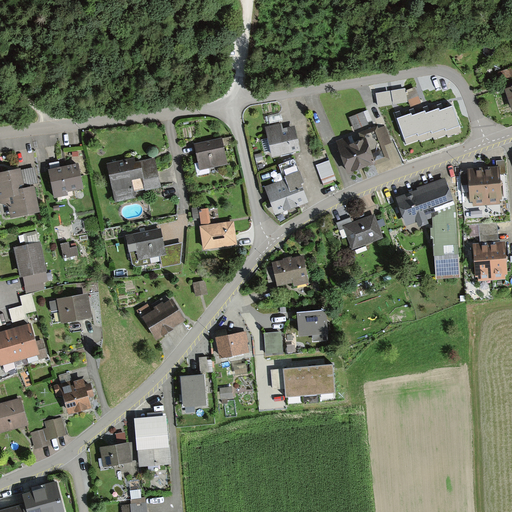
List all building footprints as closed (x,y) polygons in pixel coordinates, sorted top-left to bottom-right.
[(511,67),(499,72),(502,82),(511,79),(511,67)] [(407,96),(411,107),(421,103),(415,87),(406,90),(407,96)] [(407,101),(405,88),(391,90),(393,104),(407,101)] [(392,104),(390,91),(376,94),(378,107),(392,104)] [(434,139),(448,134),(448,136),(461,132),(453,107),(445,109),(439,111),(438,109),(431,112),(426,114),(425,111),(417,114),(412,116),(411,114),(403,116),(397,118),(406,144),(419,139),(420,141),(433,136),(434,139)] [(361,113),(349,117),(353,128),(365,124),(361,113)] [(300,150),(295,126),(283,129),(282,124),(266,127),(272,156),(300,150)] [(336,143),(346,171),(384,157),(380,144),(388,141),(382,126),(336,143)] [(232,137),(222,139),(223,146),(233,143),(232,137)] [(222,138),(193,145),(199,171),(228,164),(223,146),(222,139),(222,138)] [(134,158),(107,164),(115,200),(145,194),(144,189),(159,186),(153,159),(135,163),(134,158)] [(284,179),(265,186),(275,215),(310,203),(303,184),(305,183),(296,158),(279,164),(284,179)] [(315,165),(323,185),(337,180),(329,160),(315,165)] [(78,163),(48,170),(54,198),(68,195),(68,192),(84,188),(78,163)] [(35,167),(21,171),(24,186),(38,183),(35,167)] [(20,169),(0,173),(0,198),(19,195),(18,190),(25,188),(24,186),(21,171),(20,169)] [(499,198),(496,169),(470,171),(472,200),(499,198)] [(443,181),(397,199),(407,224),(418,220),(419,225),(433,217),(435,278),(458,275),(454,206),(443,181)] [(19,195),(0,198),(0,203),(8,206),(11,218),(40,212),(34,186),(25,188),(18,190),(19,195)] [(208,209),(199,210),(201,226),(199,226),(202,249),(238,245),(235,221),(210,224),(208,209)] [(345,228),(353,247),(380,237),(373,217),(345,228)] [(161,228),(125,236),(129,253),(130,252),(133,265),(138,267),(161,262),(162,267),(180,263),(183,242),(164,246),(161,228)] [(48,271),(38,232),(23,235),(26,245),(14,247),(21,277),(23,276),(27,292),(45,288),(44,283),(49,281),(47,271),(48,271)] [(64,258),(79,255),(77,247),(71,248),(69,242),(61,244),(64,258)] [(502,243),(474,246),(477,275),(504,273),(502,243)] [(294,285),(309,282),(302,256),(292,258),(292,257),(284,258),(284,260),(272,262),(278,286),(294,282),(294,285)] [(205,280),(192,283),(195,296),(208,294),(205,280)] [(22,305),(9,309),(13,323),(26,319),(25,314),(36,310),(31,292),(20,296),(22,305)] [(61,323),(93,317),(88,292),(56,298),(56,300),(49,302),(51,313),(59,311),(61,323)] [(155,309),(153,311),(148,303),(137,310),(155,340),(186,321),(172,298),(164,303),(162,302),(154,307),(155,309)] [(325,309),(297,311),(299,336),(313,334),(313,341),(326,340),(326,333),(327,333),(325,309)] [(30,324),(18,328),(27,358),(39,355),(40,359),(47,357),(42,339),(35,341),(30,324)] [(6,331),(15,362),(27,358),(18,328),(6,331)] [(6,331),(0,332),(0,361),(1,366),(15,362),(6,331)] [(216,338),(221,358),(250,352),(245,331),(216,338)] [(281,332),(264,334),(266,354),(283,353),(281,332)] [(207,357),(200,357),(201,372),(213,371),(212,360),(207,360),(207,357)] [(248,374),(246,363),(233,365),(235,376),(248,374)] [(294,368),(284,369),(285,388),(286,397),(335,393),(333,365),(323,366),(306,367),(294,368)] [(285,388),(284,369),(271,370),(272,389),(285,388)] [(68,414),(92,407),(88,395),(94,393),(91,382),(85,384),(84,377),(72,380),(70,372),(58,376),(60,383),(53,385),(56,396),(62,395),(68,414)] [(204,374),(181,376),(183,406),(186,406),(187,412),(195,411),(195,407),(207,405),(204,374)] [(234,399),(233,387),(219,388),(220,400),(234,399)] [(0,432),(28,425),(20,399),(0,404),(0,432)] [(137,451),(138,451),(139,466),(170,463),(166,416),(134,419),(137,451)] [(47,429),(31,433),(35,448),(51,444),(50,439),(67,435),(62,417),(45,421),(47,429)] [(124,432),(115,434),(117,445),(127,443),(124,432)] [(132,462),(128,443),(127,443),(117,445),(100,448),(103,467),(132,462)] [(33,491),(23,494),(26,503),(27,511),(64,511),(56,481),(32,488),(33,491)] [(146,511),(145,498),(131,500),(131,503),(121,504),(121,511),(146,511)] [(27,511),(26,503),(0,510),(0,511),(27,511)]
